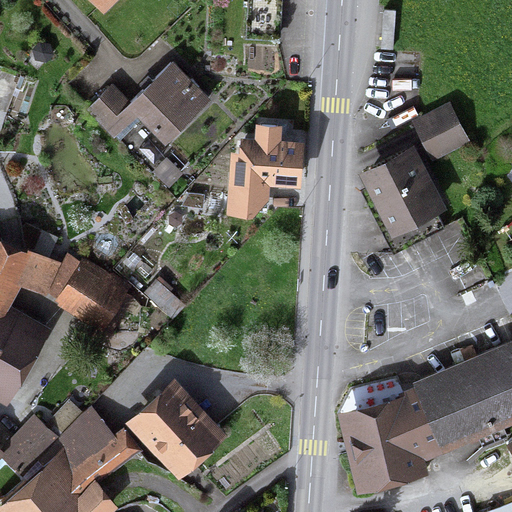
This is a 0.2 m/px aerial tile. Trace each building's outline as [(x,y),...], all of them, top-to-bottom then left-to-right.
[(277,37),(279,4),(273,4),(273,0),(248,0),(247,35),(277,37)] [(395,9),(384,8),(381,47),(393,47),(395,9)] [(207,99),(171,61),(129,101),(112,84),(88,107),(107,125),(131,102),(162,133),(175,121),(180,126),(207,99)] [(418,120),(435,153),(467,138),(450,104),(418,120)] [(276,140),(278,125),(260,124),(259,139),(244,138),(243,151),(238,151),(237,172),(234,172),(231,205),(262,208),(265,176),(297,179),(300,142),(276,140)] [(444,226),(407,153),(369,172),(382,197),(374,206),(397,250),(444,226)] [(156,169),(169,182),(180,172),(167,158),(156,169)] [(190,208),(203,211),(206,192),(194,189),(190,208)] [(31,233),(25,250),(0,238),(0,380),(8,385),(36,335),(0,314),(0,301),(17,272),(32,279),(52,243),(31,233)] [(69,255),(47,288),(111,330),(132,296),(69,255)] [(185,304),(164,286),(153,297),(173,317),(185,304)] [(511,353),(407,397),(424,457),(479,434),(483,444),(507,434),(500,420),(511,414),(511,353)] [(131,390),(146,374),(134,363),(119,379),(131,390)] [(214,432),(173,386),(139,418),(180,463),(214,432)] [(427,468),(424,457),(407,397),(397,403),(352,414),(369,482),(427,468)] [(114,439),(88,407),(59,438),(58,436),(26,469),(32,474),(1,500),(11,511),(96,511),(111,501),(95,483),(138,447),(125,430),(114,439)] [(26,469),(58,436),(36,416),(1,452),(23,473),(26,469)]
